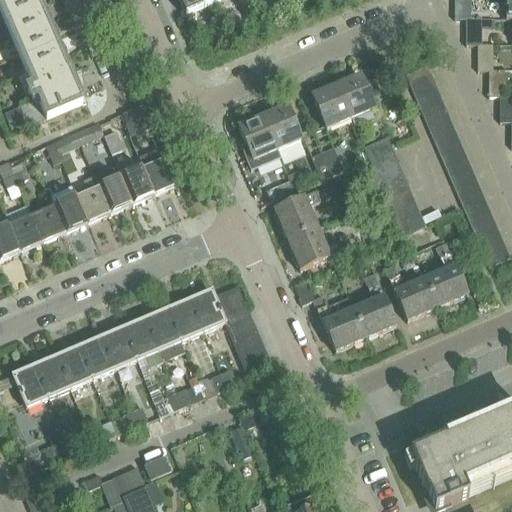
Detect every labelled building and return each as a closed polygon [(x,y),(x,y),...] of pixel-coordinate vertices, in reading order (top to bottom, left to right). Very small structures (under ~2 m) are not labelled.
[(88,106),(75,75),(67,78),(33,0),(0,0),(0,12),(27,76),(21,78),(32,105),(20,110),(29,131),(88,106)] [(178,0),(186,19),(229,0),(178,0)] [(455,0),(455,23),(467,23),(467,22),(470,22),(470,0),(455,0)] [(467,23),(466,49),(478,49),(478,48),(478,22),(470,22),(467,22),(467,23)] [(478,49),(478,74),(489,74),(489,73),(490,48),(478,48),(478,49)] [(407,79),(411,89),(433,80),(428,69),(407,79)] [(489,74),(489,100),(500,100),(501,100),(501,99),(501,73),(489,73),(489,74)] [(337,88),(351,122),(375,112),(361,78),(337,88)] [(411,89),(416,100),(437,90),(433,80),(411,89)] [(351,122),(337,88),(313,99),(327,132),(351,122)] [(416,100),(420,110),(442,100),(437,90),(416,100)] [(501,100),(500,100),(500,126),(511,126),(511,125),(511,99),(501,99),(501,100)] [(420,110),(424,120),(446,110),(442,100),(420,110)] [(143,108),(122,117),(127,128),(148,119),(143,108)] [(264,120),(278,153),(302,143),(288,109),(264,120)] [(424,120),(429,129),(450,120),(446,110),(424,120)] [(19,111),(4,117),(11,135),(26,128),(19,111)] [(264,120),(239,130),(247,148),(252,160),(247,163),(251,174),(281,161),(278,153),(264,120)] [(429,129),(433,139),(455,130),(450,120),(429,129)] [(98,127),(76,137),(81,148),(103,139),(98,127)] [(433,139),(437,150),(459,140),(455,130),(433,139)] [(116,135),(104,140),(112,158),(123,153),(116,135)] [(76,137),(54,147),(57,154),(59,158),(81,148),(76,137)] [(437,150),(442,160),(463,150),(459,140),(437,150)] [(375,173),(398,163),(388,141),(365,151),(375,173)] [(442,160),(446,170),(468,160),(463,150),(442,160)] [(156,199),(178,189),(162,151),(139,162),(141,165),(156,199)] [(323,156),(333,179),(344,174),(334,151),(323,156)] [(59,160),(57,154),(49,157),(54,168),(62,165),(59,160)] [(333,179),(323,156),(312,161),(322,184),(333,179)] [(446,170),(450,180),(472,170),(468,160),(446,170)] [(403,174),(398,163),(375,173),(379,184),(403,174)] [(134,177),(122,182),(133,208),(156,199),(144,172),(141,165),(131,170),(134,177)] [(21,168),(12,172),(15,179),(25,175),(21,168)] [(455,190),(476,180),(472,170),(450,180),(455,190)] [(12,172),(1,176),(4,184),(15,179),(12,172)] [(133,208),(117,172),(95,181),(111,218),(133,208)] [(15,179),(18,186),(29,182),(26,174),(25,175),(15,179)] [(407,185),(403,174),(379,184),(384,195),(407,185)] [(18,186),(15,179),(4,184),(7,191),(18,186)] [(455,190),(459,200),(481,190),(476,180),(455,190)] [(88,196),(77,201),(88,227),(111,218),(95,181),(84,186),(88,196)] [(267,194),(272,205),(295,195),(290,184),(267,194)] [(412,196),(407,185),(384,195),(389,206),(412,196)] [(88,227),(77,201),(73,190),(50,200),(55,210),(66,237),(88,227)] [(459,200),(463,209),(485,200),(481,190),(459,200)] [(316,196),(320,205),(331,200),(327,191),(316,196)] [(289,244),(318,231),(309,210),(320,205),(316,196),(275,213),(289,244)] [(417,207),(412,196),(389,206),(394,217),(417,207)] [(463,209),(468,219),(489,210),(485,200),(463,209)] [(422,218),(417,207),(394,217),(398,228),(422,218)] [(28,210),(6,219),(10,229),(21,256),(44,246),(32,220),(28,210)] [(66,237),(55,210),(32,220),(44,246),(66,237)] [(468,219),(472,229),(494,220),(489,210),(468,219)] [(426,229),(422,218),(398,228),(403,239),(426,229)] [(472,229),(476,239),(498,230),(494,220),(472,229)] [(0,265),(21,256),(10,229),(0,233),(0,265)] [(476,239),(481,249),(502,240),(498,230),(476,239)] [(302,274),(319,267),(343,257),(339,247),(327,252),(318,231),(289,244),(302,274)] [(481,249),(485,259),(507,250),(502,240),(481,249)] [(350,243),(339,247),(343,257),(354,252),(350,243)] [(442,262),(451,258),(446,247),(437,251),(442,262)] [(485,259),(490,270),(511,261),(507,250),(485,259)] [(442,262),(446,273),(425,282),(438,312),(468,299),(451,258),(442,262)] [(390,284),(399,280),(394,269),(385,273),(390,284)] [(365,281),(370,292),(379,288),(374,277),(365,281)] [(438,312),(425,282),(404,291),(399,280),(390,284),(408,325),(438,312)] [(306,285),(295,289),(300,301),(299,302),(302,309),(314,304),(314,303),(306,285)] [(370,292),(375,303),(354,313),(367,342),(397,329),(379,288),(370,292)] [(191,304),(205,337),(227,327),(223,319),(247,309),(239,291),(216,301),(213,295),(191,304)] [(319,315),(328,311),(323,300),(314,303),(314,304),(319,315)] [(328,311),(319,315),(323,326),(336,355),(367,342),(354,313),(349,302),(328,311)] [(205,337),(191,304),(169,313),(183,346),(205,337)] [(252,322),(247,310),(247,309),(223,319),(227,327),(229,332),(252,322)] [(147,323),(161,355),(183,346),(169,313),(147,323)] [(229,332),(234,344),(258,334),(252,322),(229,332)] [(146,361),(161,355),(147,323),(125,332),(138,365),(142,374),(150,371),(146,361)] [(138,365),(125,332),(103,342),(116,374),(138,365)] [(234,344),(239,357),(263,347),(258,334),(234,344)] [(116,374),(103,342),(81,351),(94,384),(116,374)] [(239,357),(245,369),(268,359),(263,347),(239,357)] [(81,351),(59,360),(72,393),(94,384),(81,351)] [(268,359),(245,369),(250,382),(274,372),(268,359)] [(72,393),(59,360),(37,370),(50,402),(72,393)] [(27,412),(50,402),(37,370),(14,380),(27,412)] [(222,378),(228,392),(238,388),(232,374),(222,378)] [(228,392),(222,378),(213,382),(219,396),(228,392)] [(178,397),(184,411),(193,407),(187,393),(178,397)] [(184,411),(178,397),(169,401),(175,415),(184,411)] [(284,417),(279,405),(256,415),(261,426),(284,417)] [(134,415),(140,430),(149,426),(143,412),(134,415)] [(134,415),(125,419),(131,433),(140,430),(134,415)] [(410,459),(427,500),(428,500),(433,511),(442,511),(469,501),(465,491),(511,470),(511,416),(450,443),(446,444),(410,459)] [(241,429),(229,434),(241,463),(252,458),(241,429)] [(93,433),(90,434),(96,448),(104,445),(98,431),(93,433)] [(45,453),(50,464),(51,467),(73,458),(62,433),(49,439),(54,449),(45,453)] [(96,448),(90,434),(80,438),(86,452),(96,448)] [(292,442),(281,446),(286,460),(297,455),(292,442)] [(172,474),(166,461),(145,470),(151,483),(172,474)] [(138,472),(125,477),(133,497),(146,491),(138,472)] [(124,477),(113,482),(122,502),(123,501),(127,511),(156,511),(147,491),(133,497),(124,477)] [(112,483),(102,488),(111,510),(122,506),(112,483)] [(38,497),(26,503),(27,504),(29,511),(33,511),(51,504),(48,497),(47,494),(38,497)] [(93,511),(87,496),(71,502),(75,511),(93,511)] [(322,511),(316,497),(288,508),(289,511),(322,511)]
